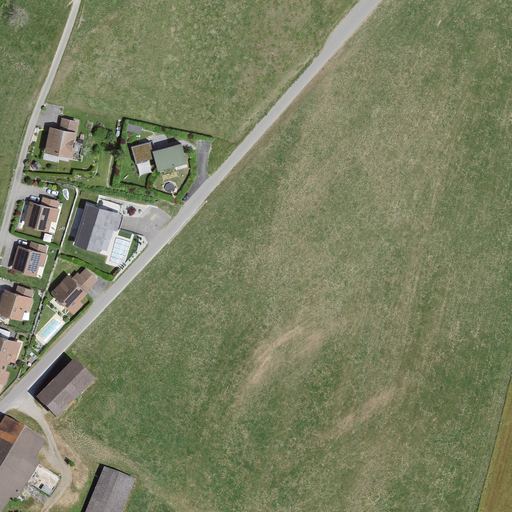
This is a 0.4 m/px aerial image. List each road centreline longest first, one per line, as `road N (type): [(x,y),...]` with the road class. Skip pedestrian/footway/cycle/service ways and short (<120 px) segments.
road 1 (unclassified): [(373,0),(0,413)]
road 2 (residential): [(0,239),(75,0)]
